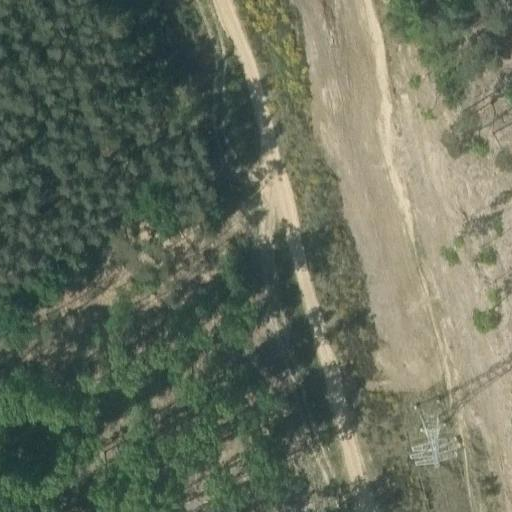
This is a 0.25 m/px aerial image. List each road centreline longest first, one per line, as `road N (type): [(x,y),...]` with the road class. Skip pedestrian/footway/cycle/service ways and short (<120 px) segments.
road 1 (track): [(224,0),(257,100),(361,511)]
road 2 (track): [(482,511),(396,173),(391,84),(370,0)]
